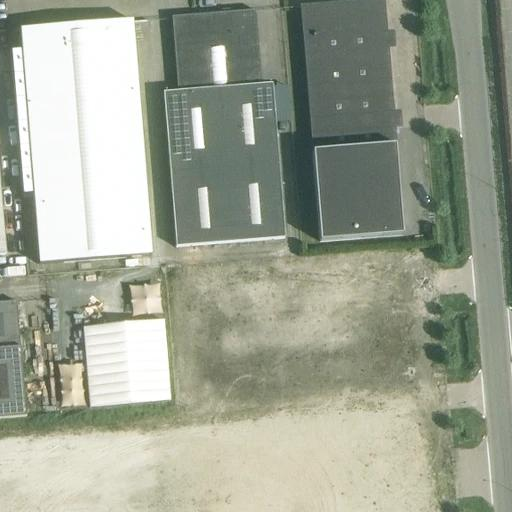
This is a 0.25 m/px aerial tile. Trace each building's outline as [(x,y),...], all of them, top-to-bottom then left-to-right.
[(384,1),(301,7),(301,8),(313,152),(312,152),(320,243),(402,236),(394,146),(395,146),(384,1)] [(163,94),(165,114),(175,248),(284,239),(272,85),(261,86),(255,11),(172,18),(178,93),(163,94)] [(21,30),(37,242),(39,266),(151,257),(132,21),(21,30)] [(34,212),(23,212),(24,223),(35,222),(34,212)] [(381,409),(0,437),(0,511),(427,511),(412,300),(398,301),(395,267),(210,281),(215,344),(193,345),(195,365),(221,363),(222,382),(239,371),(377,361),(381,409)] [(17,302),(0,303),(0,419),(27,418),(17,302)]
